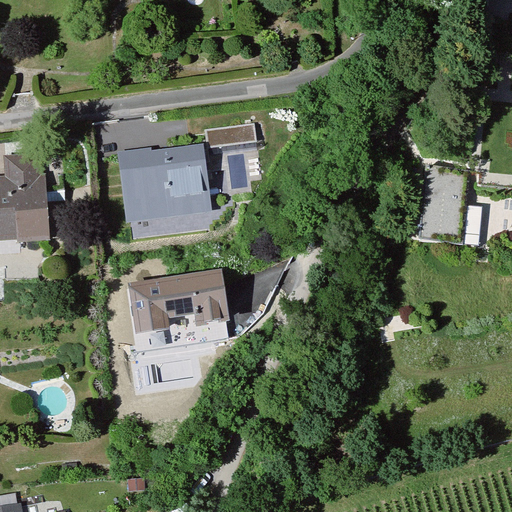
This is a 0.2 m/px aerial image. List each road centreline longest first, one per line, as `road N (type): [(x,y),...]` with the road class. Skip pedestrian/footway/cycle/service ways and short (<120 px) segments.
road 1 (residential): [(0,123),(306,80),(343,67),(372,40),(383,0)]
road 2 (track): [(438,0),(422,90),(362,171),(304,280)]
road 3 (residential): [(304,280),(211,511)]
